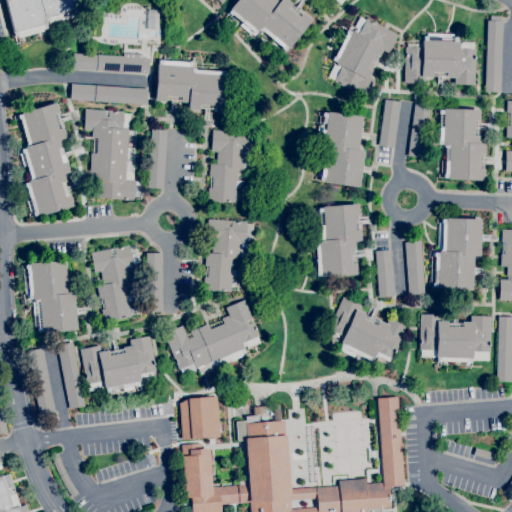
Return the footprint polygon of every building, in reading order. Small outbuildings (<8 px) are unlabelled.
[(13,36),(12,32),(11,32),(3,0),(75,0),(78,10),(60,14),(61,17),(48,20),(48,21),(46,22),(47,23),(46,24),(47,28),(43,29),(43,28),(17,34),(17,35),(13,36)] [(284,51),(281,48),(282,47),(261,31),(259,30),(258,32),(257,31),(254,34),(251,31),(253,28),(243,20),(241,23),(231,14),(231,15),(227,13),(230,9),(229,8),(235,0),(267,0),(269,1),(269,0),(276,0),(278,1),(278,0),(287,0),(291,3),(288,8),(299,17),(302,12),(311,19),(288,48),(287,47),(284,51)] [(157,30),(146,30),(148,10),(159,11),(157,30)] [(500,92),(484,91),(486,20),(489,20),(489,15),(501,16),(500,21),(502,21),(500,92)] [(363,96),(333,81),(334,80),(327,76),(333,64),(336,66),(337,65),(334,63),(335,62),(331,60),(333,56),(334,57),(346,33),(345,33),(346,30),(350,32),(351,30),(353,31),(354,29),(356,30),(356,28),(354,27),(359,17),(364,20),(365,18),(397,35),(388,53),(382,50),(379,57),(374,54),(367,67),(372,70),(368,76),(372,79),(363,96)] [(474,85),(454,84),(454,78),(446,78),(446,72),(432,72),(431,77),(424,77),(424,83),(403,83),(403,77),(404,47),(406,47),(406,43),(421,44),(421,40),(423,40),(423,36),(426,36),(426,33),(453,34),(453,38),(457,38),(457,41),(458,41),(458,44),(460,44),(460,42),(473,42),(473,49),(475,49),(474,85)] [(148,74),(71,69),(72,53),(122,56),(123,53),(141,54),(141,57),(149,58),(148,74)] [(224,112),(213,111),(213,105),(199,104),(198,110),(187,109),(187,102),(180,102),(180,96),(165,95),(165,101),(154,100),(157,64),(158,64),(158,60),(162,60),(162,64),(188,66),(188,62),(192,62),(192,66),(193,66),(193,68),(195,69),(221,71),(221,70),(225,71),(225,75),(226,75),(224,112)] [(146,104),(69,99),(70,84),(147,89),(146,104)] [(393,148),(377,145),(384,99),(399,102),(393,148)] [(511,100),(505,100),(505,127),(498,127),(497,138),(510,139),(510,151),(503,151),(503,170),(511,171),(511,175),(511,100)] [(33,216),(32,213),(33,212),(25,187),(24,184),(27,182),(27,180),(30,180),(22,153),(21,153),(20,149),(24,148),(24,146),(27,146),(26,143),(19,118),(18,119),(17,115),(21,114),(21,112),(56,102),(59,113),(53,114),(58,129),(63,127),(66,138),(60,139),(62,147),(61,148),(65,161),(66,161),(69,172),(63,173),(66,181),(64,182),(67,196),(70,195),(73,205),(38,215),(38,214),(33,216)] [(422,158),(407,156),(414,103),(430,105),(422,158)] [(483,180),(447,179),(447,177),(443,177),(443,174),(444,174),(444,161),(447,161),(448,147),(444,147),(444,145),(442,145),(442,144),(437,144),(437,140),(438,140),(439,114),(438,114),(438,110),(442,110),(442,108),(479,110),(479,121),(473,121),(473,135),(478,135),(478,143),(484,144),(484,154),(479,154),(478,169),(484,169),(483,180)] [(133,200),(94,197),(95,182),(94,182),(94,172),(89,171),(90,152),(96,153),(97,138),(91,137),(92,130),(83,129),(84,109),(89,109),(105,110),(104,116),(108,117),(108,110),(123,111),(123,113),(130,114),(129,127),(127,127),(127,129),(128,129),(128,131),(132,131),(132,135),(128,135),(127,147),(135,148),(134,161),(130,161),(130,164),(131,164),(131,168),(133,168),(132,180),(135,180),(135,181),(138,182),(138,185),(134,185),(134,187),(141,187),(140,197),(134,196),(133,200)] [(359,187),(324,182),(324,181),(319,180),(320,176),(317,176),(319,163),(322,163),(324,150),(322,149),(322,147),(318,146),(318,143),(319,143),(321,129),(324,130),(326,117),(321,116),(322,112),(326,113),(327,112),(362,116),(357,150),(364,151),(359,187)] [(163,189),(147,188),(150,129),(166,130),(163,189)] [(234,202),(207,201),(208,188),(211,188),(212,176),(208,176),(209,164),(215,164),(216,150),(210,150),(211,130),(231,131),(231,137),(235,137),(235,131),(250,132),(250,133),(258,134),(257,148),(249,147),(248,154),(252,154),(251,168),(243,167),(243,169),(237,169),(236,180),(240,180),(240,182),(241,182),(241,185),(240,185),(240,188),(244,188),(243,201),(234,201),(234,202)] [(321,277),(320,274),(316,274),(315,259),(319,259),(318,246),(313,246),(313,242),(318,242),(317,240),(320,240),(319,238),(322,238),(321,225),(316,226),(315,212),(317,212),(317,208),(321,208),(321,206),(358,204),(358,215),(357,215),(358,229),(360,229),(360,240),(354,241),(355,249),(349,249),(350,263),(356,263),(357,274),(321,277)] [(472,289),(437,288),(437,287),(432,287),(432,283),(433,283),(434,256),(433,256),(433,252),(438,253),(438,251),(441,251),(441,223),(441,219),(445,219),(445,218),(480,219),(479,256),(473,256),(472,289)] [(231,292),(202,290),(203,277),(207,277),(207,265),(204,265),(205,252),(211,253),(212,240),(206,239),(207,219),(228,220),(227,226),(231,227),(231,221),(246,222),(246,223),(253,224),(252,237),(249,237),(249,244),(250,244),(249,257),(239,256),(239,258),(232,258),(232,269),(236,269),(236,277),(236,290),(231,290),(231,292)] [(511,300),(498,300),(499,279),(509,280),(509,276),(506,276),(506,266),(499,266),(501,229),(511,229),(511,300)] [(408,294),(404,242),(420,241),(424,293),(408,294)] [(103,322),(101,309),(104,308),(102,297),(98,298),(96,285),(102,284),(100,271),(94,272),(90,253),(110,249),(111,255),(114,254),(113,248),(128,245),(128,247),(136,246),(139,262),(132,263),(132,265),(131,265),(131,267),(127,268),(130,282),(124,283),(126,295),(131,294),(132,301),(130,301),(133,314),(130,315),(130,317),(103,322)] [(378,297),(374,251),(390,249),(394,296),(378,297)] [(146,312),(145,253),(161,252),(162,312),(146,312)] [(41,333),(41,331),(36,331),(36,328),(41,328),(39,301),(34,301),(34,300),(32,300),(32,299),(27,299),(27,295),(28,295),(26,269),(25,269),(24,265),(29,265),(29,263),(64,260),(67,293),(73,293),(74,295),(77,329),(41,333)] [(388,362),(376,356),(375,357),(373,356),(373,358),(372,358),(370,362),(366,360),(367,359),(355,354),(353,357),(338,350),(339,347),(341,343),(339,342),(342,336),(327,329),(342,297),(361,305),(358,311),(365,314),(363,319),(375,325),(378,320),(385,323),(388,318),(406,327),(391,359),(390,358),(388,362)] [(182,376),(179,369),(178,370),(163,333),(181,325),(187,339),(192,336),(190,332),(211,323),(213,328),(223,323),(221,318),(228,315),(225,308),(244,300),(252,318),(246,321),(247,324),(253,322),(259,336),(257,336),(260,342),(247,348),(246,346),(243,347),(245,352),(242,354),(243,357),(231,362),(230,360),(218,365),(217,364),(211,367),(212,370),(200,375),(197,368),(195,368),(195,367),(194,367),(195,371),(182,376)] [(470,363),(467,362),(467,361),(440,361),(440,362),(436,361),(436,357),(435,357),(435,356),(420,356),(420,350),(418,350),(419,314),(438,314),(438,321),(447,321),(447,327),(462,327),(462,322),(469,322),(470,316),(490,316),(489,352),(488,352),(488,359),(481,359),(481,355),(472,355),(472,358),(470,358),(470,363)] [(511,360),(511,382),(495,381),(497,316),(511,316),(511,360)] [(106,392),(105,388),(89,392),(87,384),(86,384),(79,349),(100,345),(101,351),(108,350),(109,355),(123,353),(122,347),(130,346),(129,340),(148,336),(155,370),(154,371),(154,374),(139,377),(140,381),(139,381),(139,386),(106,392)] [(69,409),(56,345),(72,342),(84,406),(69,409)] [(39,415),(26,351),(42,348),(54,412),(39,415)] [(179,439),(177,403),(186,398),(206,396),(214,396),(217,436),(179,439)] [(191,511),(190,497),(184,498),(180,445),(200,443),(201,449),(208,448),(211,487),(239,485),(238,480),(247,479),(244,440),(237,441),(235,421),(245,421),(245,416),(257,415),(258,422),(284,420),(289,489),(337,485),(337,480),(364,478),(365,483),(382,482),(376,398),(396,397),(403,485),(388,486),(390,507),(380,508),(380,511),(249,511),(249,502),(220,505),(220,511),(191,511)] [(495,461),(473,455),(475,448),(497,454),(495,461)] [(71,497),(70,495),(69,494),(68,492),(67,490),(65,488),(64,486),(63,485),(62,483),(61,481),(60,479),(59,477),(58,475),(57,473),(56,472),(56,470),(55,468),(54,466),(53,464),(52,462),(52,460),(51,458),(50,456),(57,453),(58,455),(58,457),(59,459),(60,461),(61,463),(61,464),(62,466),(63,468),(64,470),(65,472),(66,474),(67,476),(68,477),(69,479),(70,481),(71,483),(72,484),(73,486),(74,488),(75,490),(76,491),(77,493),(71,497)] [(0,511),(0,476),(8,474),(11,484),(9,485),(12,494),(15,493),(19,506),(16,507),(17,511),(0,511)] [(507,497),(502,492),(503,490),(505,489),(506,487),(507,485),(508,484),(509,482),(510,480),(511,479),(511,490),(511,492),(510,493),(509,495),(507,497)]
